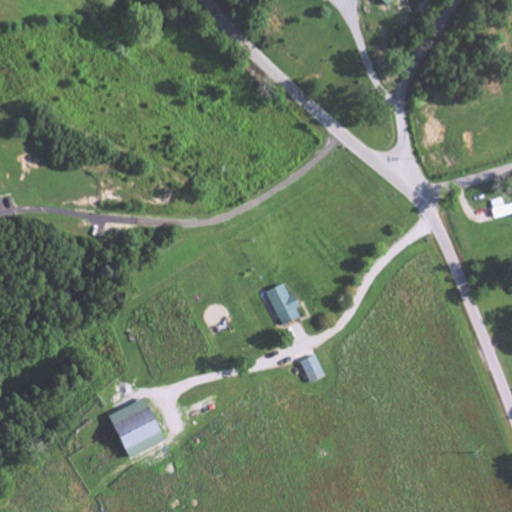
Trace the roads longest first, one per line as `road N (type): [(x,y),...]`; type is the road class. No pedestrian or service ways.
road 1 (secondary): [(511,410),(432,216),(280,79),(209,0)]
road 2 (residential): [(412,191),(383,249),(313,320),(242,359),(159,380),(131,398)]
road 3 (residential): [(412,191),(405,87),(459,0)]
